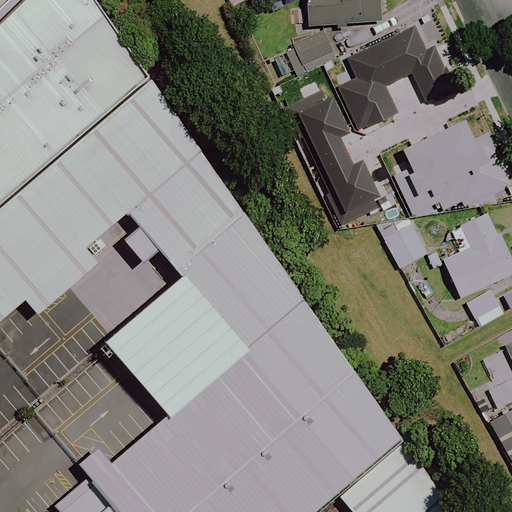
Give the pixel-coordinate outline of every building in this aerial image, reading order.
[(24,0),(0,24),(0,203),(146,71),(99,0),(24,0)] [(309,0),(310,23),(385,22),(384,0),(309,0)] [(338,56),(327,31),(295,45),(306,70),(338,56)] [(419,67),(341,65),(341,108),(418,110),(419,67)] [(294,113),(329,97),(319,74),(284,90),(294,113)] [(0,328),(130,210),(237,336),(56,489),(73,511),(295,511),(391,426),(158,82),(0,216),(0,328)] [(359,154),(361,185),(342,187),(344,215),(382,213),(381,197),(456,192),(453,156),(456,156),(455,142),(402,145),(403,152),(359,154)] [(438,266),(457,299),(511,267),(480,211),(445,231),(458,255),(438,266)] [(433,280),(411,242),(382,259),(404,297),(433,280)] [(500,313),(486,287),(461,301),(476,327),(500,313)] [(511,373),(511,339),(499,345),(511,373)] [(483,388),(492,408),(511,399),(511,389),(507,378),(483,388)] [(511,455),(511,403),(485,416),(504,459),(511,455)] [(342,495),(358,511),(455,511),(407,441),(342,495)]
